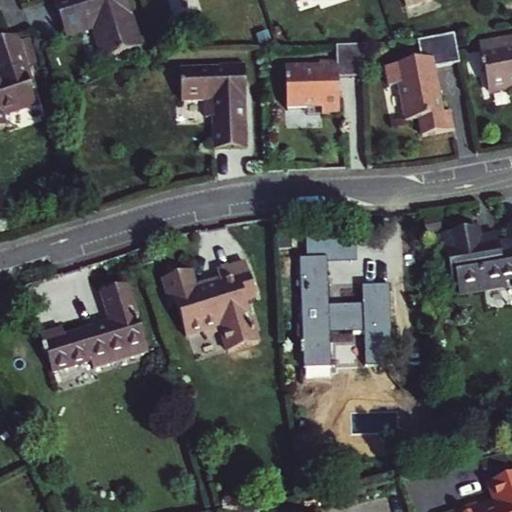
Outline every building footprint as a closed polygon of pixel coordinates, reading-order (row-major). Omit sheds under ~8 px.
[(124,0),(51,0),(62,35),(90,27),(99,57),(138,46),(124,0)] [(453,32),(414,40),(418,62),(383,69),(387,88),(396,86),(403,123),(417,120),(420,138),(452,132),(449,114),(442,115),(433,70),(459,65),(453,32)] [(8,37),(0,40),(0,127),(0,128),(0,127),(0,114),(32,104),(27,88),(33,86),(28,73),(26,74),(13,36),(8,37)] [(336,76),(363,75),(362,43),(333,44),(333,59),(316,60),(316,64),(302,64),(302,69),(283,69),(284,103),(305,102),(305,107),(338,106),(336,76)] [(490,103),(511,98),(511,51),(482,57),(490,103)] [(218,65),(219,68),(178,70),(180,101),(202,100),(203,118),(211,117),(212,149),(246,147),(244,95),(241,95),(240,83),(244,76),(243,64),(218,65)] [(443,218),(424,221),(427,234),(445,230),(443,218)] [(511,225),(509,226),(511,240),(511,247),(476,255),(482,283),(511,277),(511,225)] [(355,260),(355,235),(325,236),(326,262),(355,260)] [(330,361),(329,333),(363,331),(364,359),(392,358),(389,284),(361,286),(362,303),(328,304),(326,262),(325,236),(305,237),(306,257),(298,258),(302,361),(330,361)] [(175,295),(188,336),(222,326),(230,352),(260,342),(257,332),(252,317),(246,299),(258,296),(248,262),(219,271),(220,277),(222,282),(198,290),(197,285),(196,283),(192,271),(164,280),(169,297),(175,295)] [(220,277),(197,285),(198,290),(222,282),(220,277)] [(39,334),(50,371),(86,360),(88,368),(148,350),(128,285),(101,292),(110,321),(63,335),(61,328),(39,334)] [(256,316),(252,317),(257,332),(261,331),(256,316)]
